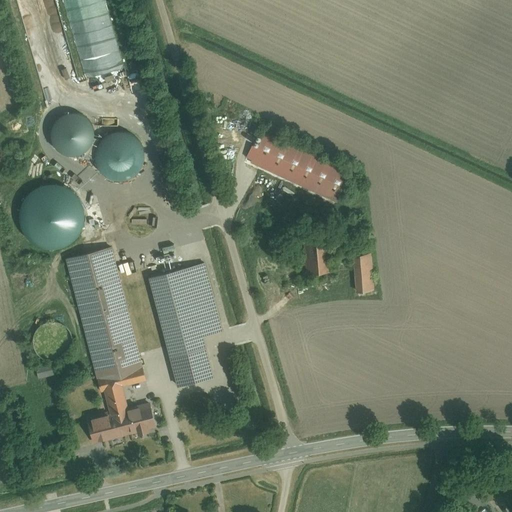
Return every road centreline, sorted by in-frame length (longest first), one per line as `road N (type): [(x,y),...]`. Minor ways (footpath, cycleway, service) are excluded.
road 1 (unclassified): [(294,453),(162,0)]
road 2 (tertiary): [(25,511),(294,453)]
road 3 (tertiary): [(294,453),(511,434)]
